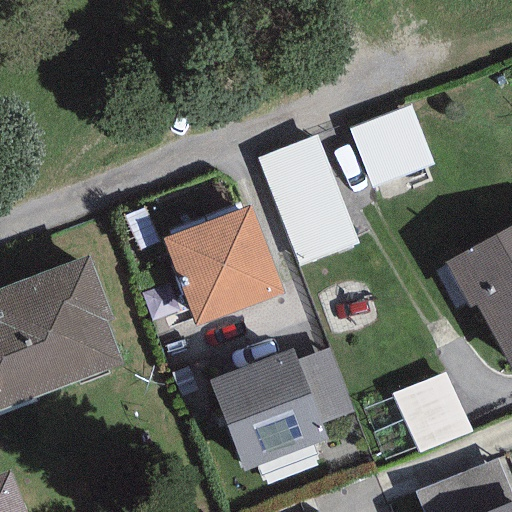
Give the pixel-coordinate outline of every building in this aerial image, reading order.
[(411,106),(348,130),(371,189),(434,165),(411,106)] [(316,136),(257,159),(299,266),(357,244),(316,136)] [(249,208),(162,239),(194,326),(281,295),(249,208)] [(511,371),(511,225),(444,262),(469,308),(475,304),(511,371)] [(112,321),(87,256),(0,288),(0,410),(122,365),(106,324),(112,321)] [(328,348),(295,360),(319,424),(352,412),(328,348)] [(291,350),(208,382),(242,472),(326,440),(319,424),(295,360),(291,350)] [(445,372),(392,395),(416,454),(470,432),(445,372)] [(511,494),(498,460),(415,493),(422,511),(482,511),(511,500),(511,494)] [(24,511),(8,471),(0,474),(0,511),(24,511)] [(511,511),(511,500),(482,511),(511,511)]
